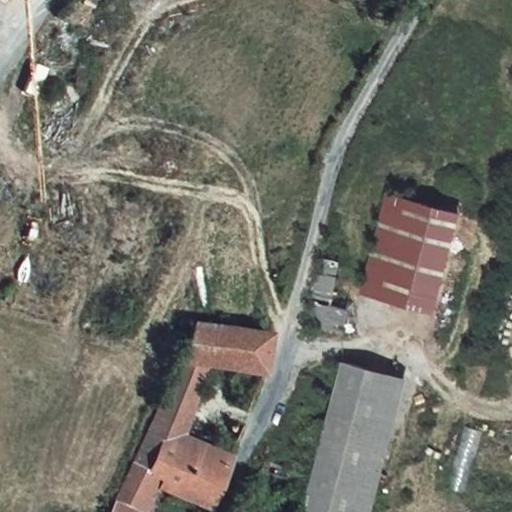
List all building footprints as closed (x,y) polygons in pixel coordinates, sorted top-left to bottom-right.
[(397,224),(374,320),(447,338),(470,241),(397,224)] [(361,277),(338,273),(323,353),(364,361),(369,330),(352,327),(361,277)] [(201,354),(183,396),(230,409),(272,419),(278,399),(284,380),(201,354)] [(373,511),(401,408),(353,395),(322,511),(373,511)] [(199,473),(230,409),(183,396),(158,455),(199,473)] [(199,473),(158,455),(134,509),(140,511),(228,511),(239,490),(199,473)]
